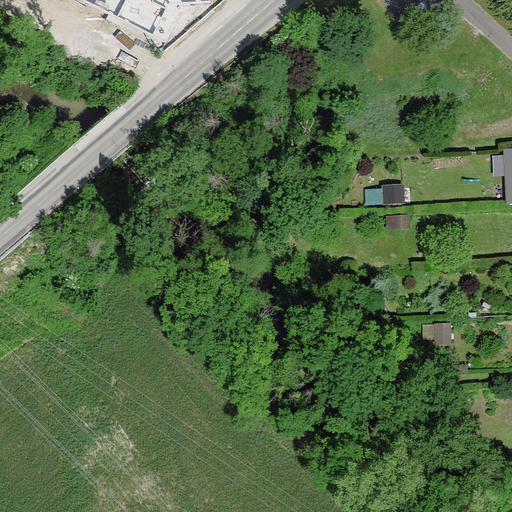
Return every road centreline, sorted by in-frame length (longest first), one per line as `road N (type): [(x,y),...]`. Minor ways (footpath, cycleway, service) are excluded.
road 1 (tertiary): [(150,107),(0,235)]
road 2 (tertiary): [(150,107),(272,0)]
